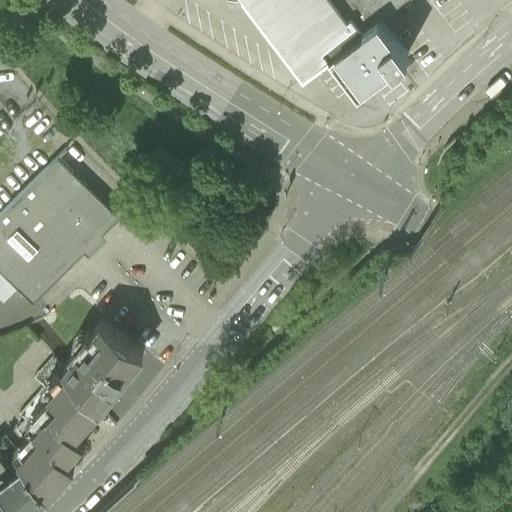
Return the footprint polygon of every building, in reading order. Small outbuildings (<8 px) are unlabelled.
[(252,0),(305,69),(329,51),(359,89),(393,63),(394,64),(407,53),(378,14),(397,0),(252,0)] [(115,213),(58,155),(0,212),(0,297),(3,301),(18,287),(29,298),(81,247),(89,254),(105,238),(98,231),(115,213)] [(74,357),(65,370),(99,409),(144,353),(103,320),(92,335),(89,333),(71,354),(74,357)] [(49,411),(34,428),(40,433),(18,457),(23,463),(47,497),(75,466),(67,459),(83,442),(75,435),(99,409),(65,370),(48,391),(57,401),(49,411)] [(23,463),(6,476),(3,472),(7,470),(7,469),(7,468),(7,467),(0,458),(0,485),(10,498),(10,499),(20,511),(27,511),(47,497),(23,463)] [(0,511),(20,511),(10,499),(10,498),(0,485),(0,511)]
